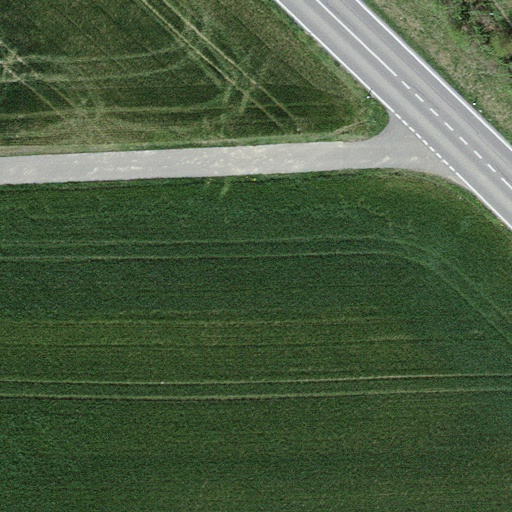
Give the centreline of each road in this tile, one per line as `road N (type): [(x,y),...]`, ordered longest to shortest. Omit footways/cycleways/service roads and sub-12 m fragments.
road 1 (track): [(0,163),(415,149),(453,130)]
road 2 (tertiary): [(316,0),(511,188)]
